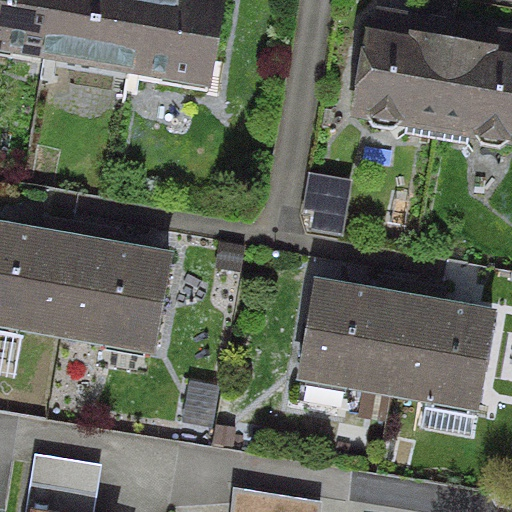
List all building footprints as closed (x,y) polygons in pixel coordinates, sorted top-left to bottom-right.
[(9,49),(42,55),(51,0),(0,0),(0,60),(7,62),(9,49)] [(137,0),(51,0),(42,55),(125,69),(137,0)] [(219,1),(211,0),(137,0),(125,69),(157,75),(154,87),(203,95),(219,1)] [(399,121),(435,127),(452,28),(416,22),(413,37),(368,29),(353,113),(363,115),(363,119),(369,129),(388,132),(398,125),(399,121)] [(487,34),(452,28),(435,127),(471,134),(471,137),(476,148),(495,152),(506,143),(506,140),(511,140),(511,53),(485,49),(487,34)] [(306,223),(337,229),(343,193),(313,188),(306,223)] [(0,322),(52,332),(67,245),(70,228),(42,223),(39,240),(0,232),(0,322)] [(150,349),(165,262),(104,252),(107,235),(70,228),(67,245),(52,332),(150,349)] [(394,392),(410,305),(413,289),(375,282),(372,299),(311,288),(296,375),(394,392)] [(437,310),(440,294),(413,289),(410,305),(394,392),(473,406),(488,319),(437,310)] [(82,511),(90,466),(31,457),(21,511),(82,511)]
